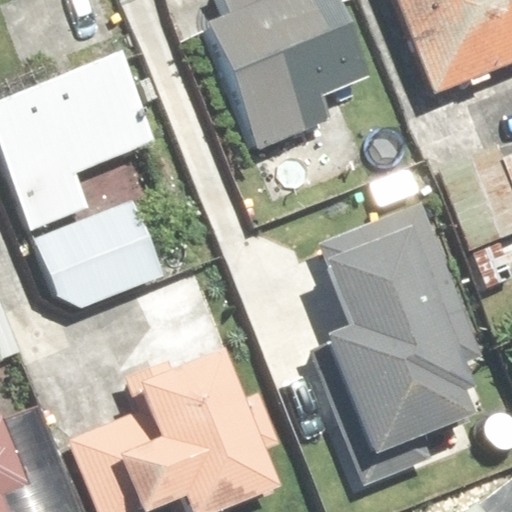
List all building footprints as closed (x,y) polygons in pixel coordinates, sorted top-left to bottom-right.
[(250,155),(333,124),(324,102),(362,87),(329,0),(213,0),(222,22),(202,30),(250,155)] [(511,68),(511,0),(391,0),(432,101),(511,68)] [(112,58),(0,105),(0,167),(27,233),(86,209),(73,180),(149,148),(112,58)] [(511,241),(511,157),(500,162),(486,126),(420,152),(433,186),(439,184),(483,295),(511,283),(511,276),(500,246),(511,241)] [(158,283),(129,208),(30,246),(52,300),(78,314),(158,283)] [(423,210),(316,248),(346,331),(320,340),(362,458),(469,420),(463,403),(472,400),(462,370),(479,363),(423,210)] [(94,511),(162,511),(175,506),(178,511),(229,511),(271,494),(254,455),(276,446),(254,398),(236,406),(215,360),(122,402),(129,416),(64,445),(94,511)] [(0,511),(7,511),(5,505),(27,496),(0,429),(0,511)] [(511,511),(511,484),(471,511),(511,511)]
